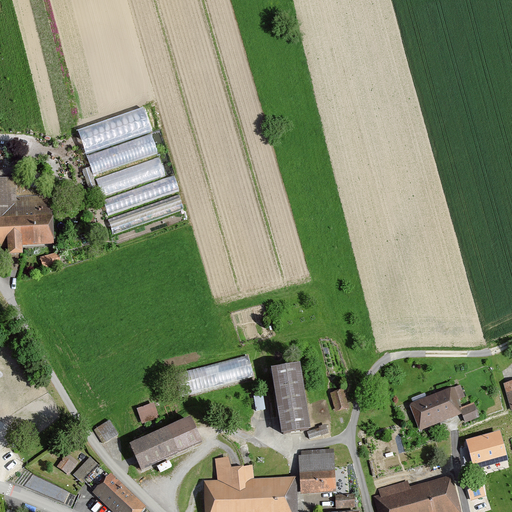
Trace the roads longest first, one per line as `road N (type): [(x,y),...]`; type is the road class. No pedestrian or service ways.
road 1 (track): [(369,511),(350,438),(373,368),(388,357),(488,352),(511,340)]
road 2 (residential): [(0,280),(104,459),(162,511)]
